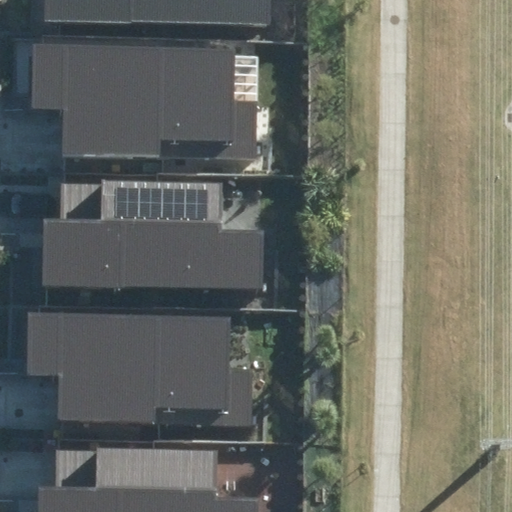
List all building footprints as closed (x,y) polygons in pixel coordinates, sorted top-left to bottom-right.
[(61,0),(61,11),(262,12),(261,0),(61,0)] [(68,97),(68,140),(174,140),(174,127),(239,128),(239,39),(40,39),(40,97),(68,97)] [(224,223),(224,179),(72,178),(72,210),(53,210),(53,276),(253,277),(253,223),(224,223)] [(59,374),(59,417),(166,417),(166,404),(230,405),(230,316),(32,316),(31,374),(59,374)] [(216,497),(216,453),(64,453),(64,485),(45,484),(44,511),(245,511),(245,497),(216,497)]
